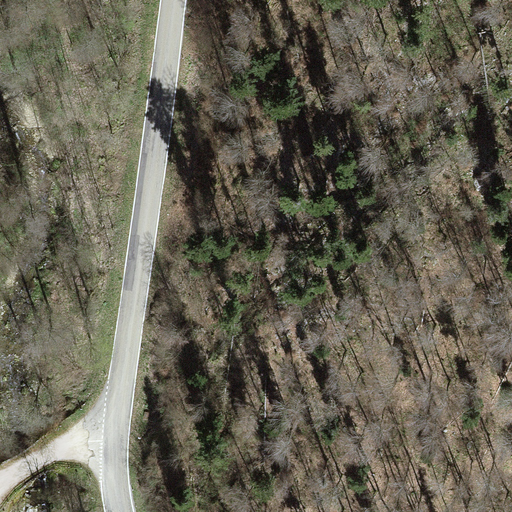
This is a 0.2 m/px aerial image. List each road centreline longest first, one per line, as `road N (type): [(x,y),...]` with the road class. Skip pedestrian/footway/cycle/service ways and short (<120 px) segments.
road 1 (tertiary): [(120,511),(113,475),(123,364),(176,0)]
road 2 (track): [(0,483),(68,443),(115,440)]
